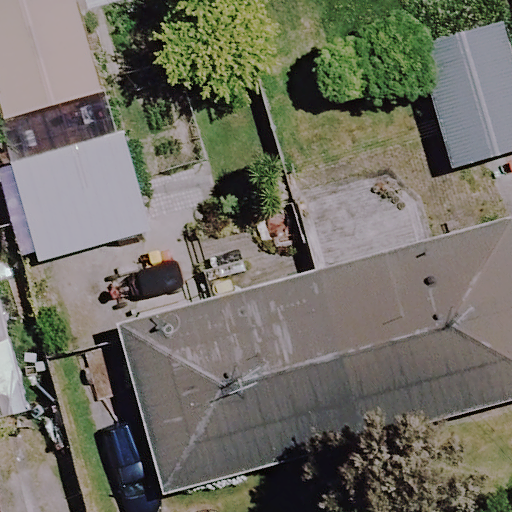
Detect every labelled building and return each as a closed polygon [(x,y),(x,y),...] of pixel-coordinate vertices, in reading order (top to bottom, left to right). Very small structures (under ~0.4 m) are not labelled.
[(106,99),(78,0),(0,0),(0,123),(1,128),(106,99)] [(511,44),(506,24),(418,50),(454,173),(511,155),(511,44)] [(149,239),(122,139),(10,170),(37,269),(149,239)] [(511,228),(114,343),(159,499),(511,397),(511,228)] [(0,350),(9,348),(0,308),(0,350)]
